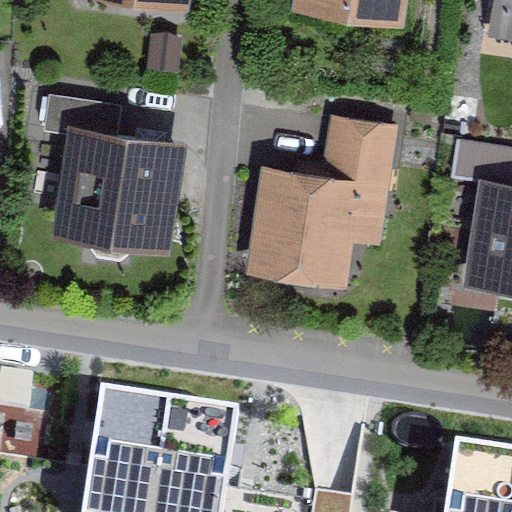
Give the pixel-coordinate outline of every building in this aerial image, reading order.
[(410,0),(295,0),(296,0),(407,18),(410,0)] [(511,0),(499,0),(495,38),(511,39),(511,0)] [(327,173),(262,164),(246,276),(348,291),(355,240),(381,244),(399,125),(336,116),(327,173)] [(169,250),(184,136),(76,122),(61,236),(169,250)] [(511,180),(483,177),(468,285),(511,290),(511,180)] [(152,511),(169,405),(101,394),(83,511),(152,511)] [(222,511),(237,415),(169,405),(152,511),(222,511)] [(511,511),(511,456),(457,448),(446,511),(511,511)]
